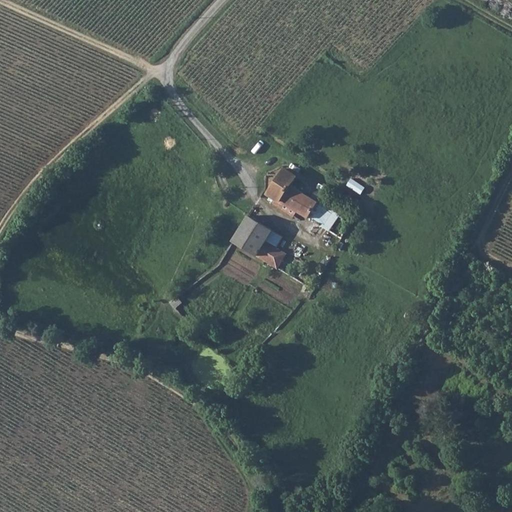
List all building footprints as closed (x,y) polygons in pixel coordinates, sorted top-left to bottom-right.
[(270,196),(345,240),(344,238),(352,225),(323,208),(324,204),(294,187),(299,178),(286,171),(270,196)] [(355,181),(351,187),(362,194),(366,188),(355,181)] [(246,223),(234,242),(244,249),(257,258),(262,253),(266,255),(270,248),(276,251),(285,239),(251,217),(246,223)] [(344,309),(329,296),(318,307),(334,321),(344,309)] [(180,298),(172,304),(179,311),(185,305),(180,298)]
